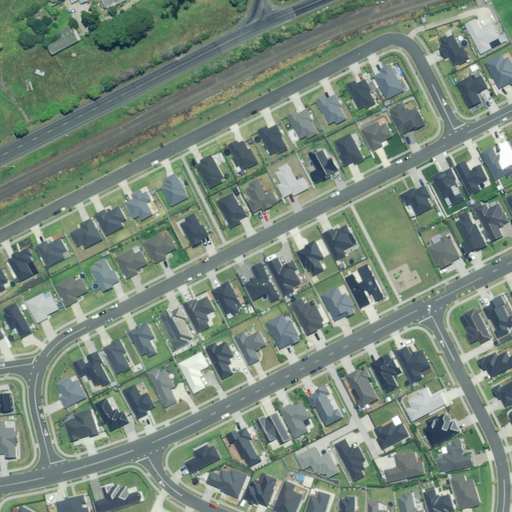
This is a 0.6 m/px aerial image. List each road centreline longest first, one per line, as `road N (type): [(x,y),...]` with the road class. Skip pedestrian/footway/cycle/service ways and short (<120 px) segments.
road 1 (residential): [(0,236),(389,40),(411,48),(458,136)]
road 2 (residential): [(39,367),(86,326),(458,136)]
road 3 (tertiary): [(425,305),(143,447)]
road 4 (secondary): [(265,25),(0,157)]
road 5 (residential): [(503,511),(500,456),(425,305)]
